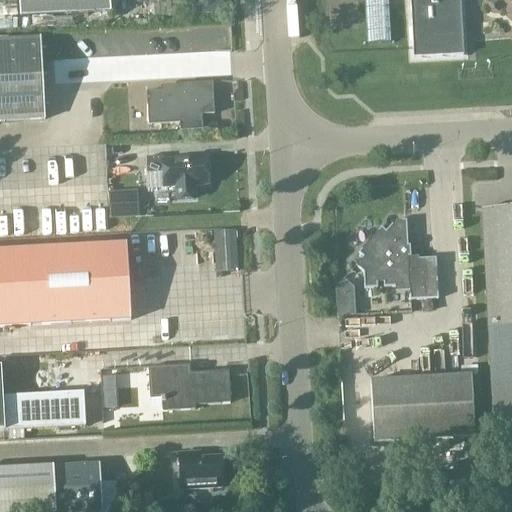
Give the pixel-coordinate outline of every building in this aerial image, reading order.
[(108,0),(18,0),(20,18),(109,13),(108,0)] [(174,0),(159,0),(146,3),(151,20),(178,12),(174,0)] [(387,0),(363,0),(366,45),(389,44),(387,0)] [(409,0),(413,59),(463,56),(460,0),(409,0)] [(10,23),(0,23),(0,32),(10,32),(10,23)] [(0,122),(45,120),(40,39),(0,41),(0,122)] [(488,60),(455,60),(455,79),(488,79),(488,60)] [(161,94),(146,95),(148,128),(179,127),(179,135),(202,134),(201,119),(214,119),(212,87),(178,88),(178,96),(161,96),(161,94)] [(163,158),(146,159),(147,176),(147,190),(163,189),(175,188),(176,201),(194,200),(193,187),(208,186),(207,159),(163,162),(163,158)] [(109,214),(130,214),(129,175),(108,175),(109,214)] [(511,209),(481,211),(493,431),(511,429),(511,209)] [(410,292),(408,262),(406,260),(406,259),(408,259),(406,222),(395,222),(385,233),(381,229),(358,254),(362,258),(355,267),(363,274),(364,290),(394,288),(395,293),(406,292),(410,292)] [(237,272),(234,230),(212,232),(214,273),(237,272)] [(0,328),(130,322),(126,245),(0,252),(0,328)] [(412,265),(408,262),(410,292),(406,292),(407,303),(435,301),(433,260),(414,261),(412,265)] [(335,367),(346,368),(346,349),(336,349),(335,367)] [(194,407),(230,405),(228,372),(181,375),(181,367),(148,369),(150,400),(161,400),(162,413),(195,411),(194,407)] [(471,377),(459,378),(370,383),(373,444),(474,438),(471,377)] [(0,381),(0,432),(3,433),(85,428),(83,394),(1,398),(0,381)] [(181,492),(222,489),(221,459),(193,461),(193,455),(179,455),(181,492)] [(101,511),(99,466),(0,471),(0,511),(101,511)] [(128,494),(127,511),(146,511),(147,495),(128,494)]
